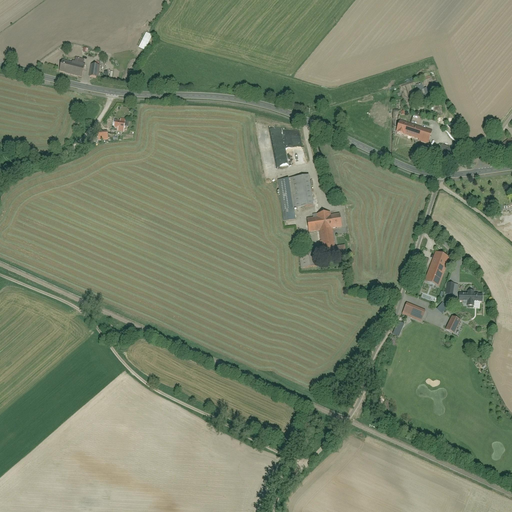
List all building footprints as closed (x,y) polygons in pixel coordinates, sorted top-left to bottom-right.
[(148,32),(142,44),(148,47),(154,35),(148,32)] [(63,62),(60,73),(82,79),(85,68),(63,62)] [(92,67),(90,79),(99,80),(100,68),(92,67)] [(422,85),(417,87),(420,99),(426,98),(422,85)] [(400,121),(396,134),(429,144),(433,131),(400,121)] [(114,129),(119,130),(118,133),(124,133),(125,124),(115,122),(114,129)] [(119,138),(117,138),(117,134),(109,132),(108,138),(113,138),(113,141),(118,142),(119,138)] [(500,149),(507,157),(511,152),(511,141),(510,140),(500,149)] [(309,178),(279,182),(285,223),(296,221),(294,209),(313,207),(309,178)] [(319,232),(323,259),(337,257),(333,230),(343,229),(341,216),(332,218),(331,213),(317,215),(317,220),(307,221),(309,234),(319,232)] [(299,254),(301,270),(319,268),(317,252),(299,254)] [(436,254),(425,283),(440,289),(451,259),(436,254)] [(448,285),(446,297),(457,299),(459,287),(448,285)] [(372,290),(371,296),(379,298),(381,292),(372,290)] [(460,293),(460,303),(484,304),(484,294),(460,293)] [(408,304),(404,314),(421,321),(426,311),(408,304)] [(451,318),(445,331),(455,336),(461,322),(451,318)]
